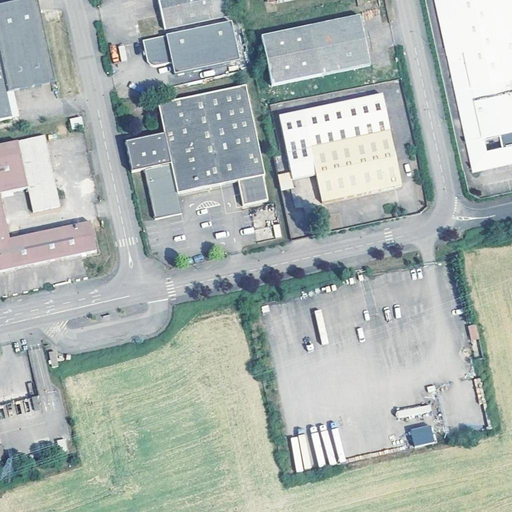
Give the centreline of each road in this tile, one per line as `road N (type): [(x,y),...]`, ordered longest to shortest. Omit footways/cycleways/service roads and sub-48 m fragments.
road 1 (residential): [(160,291),(436,225),(446,191),(404,0)]
road 2 (residential): [(75,0),(138,293)]
road 3 (residential): [(0,325),(138,293)]
